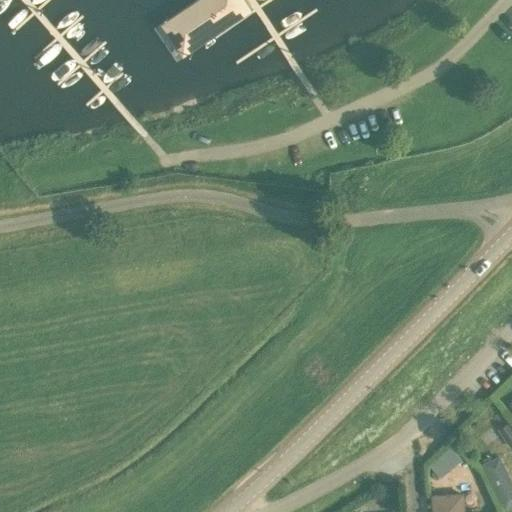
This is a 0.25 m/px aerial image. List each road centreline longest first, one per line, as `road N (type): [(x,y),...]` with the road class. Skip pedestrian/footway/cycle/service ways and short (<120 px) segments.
road 1 (unclassified): [(230,511),(511,228)]
road 2 (residential): [(408,448),(511,340)]
road 3 (residential): [(275,511),(408,448)]
